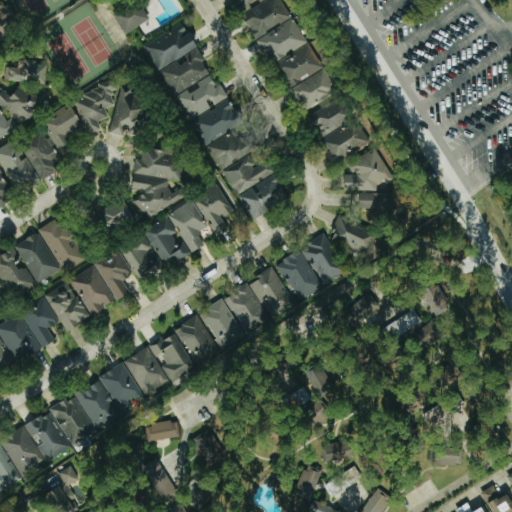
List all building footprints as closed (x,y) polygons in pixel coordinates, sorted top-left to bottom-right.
[(148,21),(138,0),(113,12),(122,33),(148,21)] [(256,0),(231,0),(238,11),(256,0)] [(291,17),(281,0),(266,0),(242,14),(256,38),(291,17)] [(0,43),(3,45),(17,13),(0,6),(0,7),(0,43)] [(257,40),(272,64),(308,42),(293,18),(257,40)] [(142,44),(156,70),(197,48),(183,22),(142,44)] [(324,68),(309,43),(276,63),(290,87),(324,68)] [(210,74),(196,49),(184,55),(185,58),(159,71),(171,94),(210,74)] [(39,60),(19,59),(19,67),(4,67),(4,79),(39,80),(39,60)] [(290,89),(303,110),(337,88),(324,68),(290,89)] [(189,120),(211,107),(211,106),(227,97),(220,84),(216,87),(209,75),(196,83),(199,88),(189,93),(187,89),(175,96),(189,120)] [(113,105),(109,93),(116,91),(113,82),(72,95),(84,134),(104,128),(98,110),(113,105)] [(9,96),(1,89),(0,90),(0,106),(20,125),(41,102),(21,84),(9,96)] [(147,95),(122,89),(112,126),(137,133),(147,95)] [(340,97),(308,117),(320,137),(353,117),(340,97)] [(191,121),(205,144),(242,122),(228,99),(191,121)] [(72,146),(66,136),(82,127),(68,104),(40,121),(59,153),(72,146)] [(0,137),(16,127),(10,118),(5,121),(0,113),(0,137)] [(369,145),(360,121),(322,137),(332,160),(369,145)] [(220,170),(252,151),(244,136),(238,140),(232,131),(206,146),(220,170)] [(39,180),(56,170),(50,160),(56,157),(41,132),(18,145),(39,180)] [(12,139),(0,146),(0,166),(15,190),(36,176),(12,139)] [(144,219),(182,197),(179,192),(166,191),(167,180),(180,181),(182,157),(176,156),(172,150),(166,149),(160,152),(159,149),(149,148),(141,153),(141,159),(134,159),(132,186),(134,189),(142,190),(144,192),(133,199),(144,219)] [(222,170),(236,195),(275,173),(267,160),(255,167),(249,155),(222,170)] [(343,190),(377,191),(377,182),(384,182),(385,157),(351,156),(351,175),(344,175),(343,190)] [(237,195),(251,219),(288,199),(275,174),(237,195)] [(0,176),(0,205),(11,201),(0,176)] [(167,213),(189,253),(203,245),(196,233),(208,226),(214,236),(226,229),(220,218),(231,211),(217,185),(167,213)] [(373,207),(373,216),(397,216),(396,193),(359,193),(359,208),(373,207)] [(131,216),(123,200),(102,211),(110,227),(131,216)] [(37,231),(62,272),(84,258),(59,217),(37,231)] [(164,268),(189,254),(182,242),(176,245),(171,235),(175,232),(166,217),(142,231),(164,268)] [(330,240),(366,256),(376,233),(341,217),(330,240)] [(36,284),(58,270),(36,232),(13,246),(36,284)] [(323,285),(345,272),(323,235),(301,248),(323,285)] [(122,252),(138,284),(159,273),(143,241),(122,252)] [(25,264),(21,266),(15,250),(0,255),(0,279),(6,297),(34,287),(25,264)] [(299,301),(322,287),(299,250),(276,264),(299,301)] [(94,267),(115,301),(128,293),(121,281),(131,274),(117,253),(94,267)] [(88,316),(113,303),(93,266),(68,279),(88,316)] [(270,318),(294,305),(273,268),(249,281),(270,318)] [(43,295),(64,332),(87,320),(66,282),(43,295)] [(224,298),(246,334),(269,320),(248,283),(224,298)] [(423,291),(433,316),(449,310),(440,284),(423,291)] [(0,313),(9,309),(0,292),(0,313)] [(382,301),(377,304),(370,294),(346,309),(356,326),(386,307),(382,301)] [(221,350),(245,336),(223,299),(200,313),(221,350)] [(22,311),(39,349),(53,342),(47,327),(55,324),(44,301),(22,311)] [(422,323),(413,309),(387,326),(396,340),(422,323)] [(0,335),(12,361),(37,350),(20,314),(0,323),(0,335)] [(174,328),(194,367),(219,353),(199,315),(174,328)] [(172,383),(195,368),(172,332),(149,347),(172,383)] [(0,341),(0,372),(13,364),(0,341)] [(168,381),(147,346),(123,361),(144,396),(168,381)] [(335,390),(319,364),(302,375),(318,401),(335,390)] [(94,429),(132,409),(128,402),(141,395),(125,365),(74,391),(94,429)] [(94,432),(73,396),(49,409),(71,446),(94,432)] [(428,426),(455,414),(448,400),(421,413),(428,426)] [(69,449),(48,412),(26,425),(38,445),(36,446),(46,462),(69,449)] [(136,427),(140,444),(179,436),(176,419),(136,427)] [(42,466),(26,427),(1,438),(17,476),(42,466)] [(207,467),(224,458),(210,429),(193,437),(207,467)] [(326,461),(354,458),(352,441),(324,443),(326,461)] [(0,491),(21,479),(0,444),(0,491)] [(461,466),(461,448),(429,447),(429,465),(461,466)] [(142,466),(163,504),(177,496),(156,458),(142,466)] [(311,501),(319,469),(304,465),(296,496),(311,501)] [(57,475),(62,481),(47,496),(61,511),(63,511),(75,501),(64,489),(77,476),(67,466),(57,475)] [(348,486),(361,478),(354,466),(341,474),(348,486)] [(216,487),(197,477),(186,498),(205,508),(216,487)] [(511,511),(511,500),(508,494),(500,498),(493,485),(481,492),(491,511),(511,511)] [(381,511),(392,498),(378,488),(358,511),(381,511)] [(340,511),(341,511),(320,501),(314,511),(340,511)] [(186,511),(182,503),(167,511),(186,511)] [(485,511),(483,507),(472,511),(471,511),(467,503),(457,508),(459,511),(485,511)]
